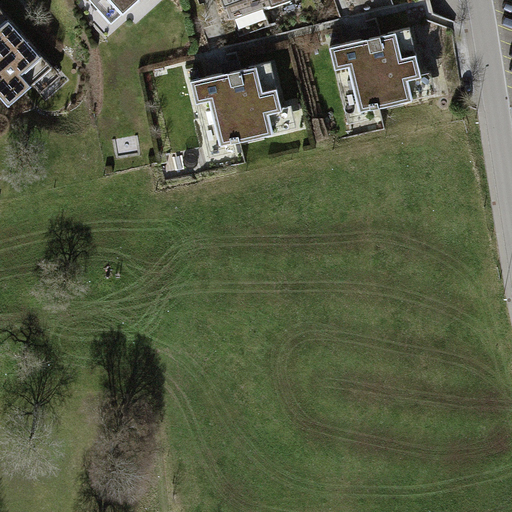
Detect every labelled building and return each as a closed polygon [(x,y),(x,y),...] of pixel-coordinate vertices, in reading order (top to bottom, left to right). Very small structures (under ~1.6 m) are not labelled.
[(88,0),(95,6),(100,2),(115,18),(133,0),(88,0)] [(296,0),(227,0),(235,22),(297,0),(296,0)] [(0,100),(3,104),(48,64),(0,10),(0,100)] [(357,45),(335,50),(351,119),(436,99),(419,30),(357,45)] [(217,79),(192,84),(208,158),(299,139),(283,65),(217,79)]
